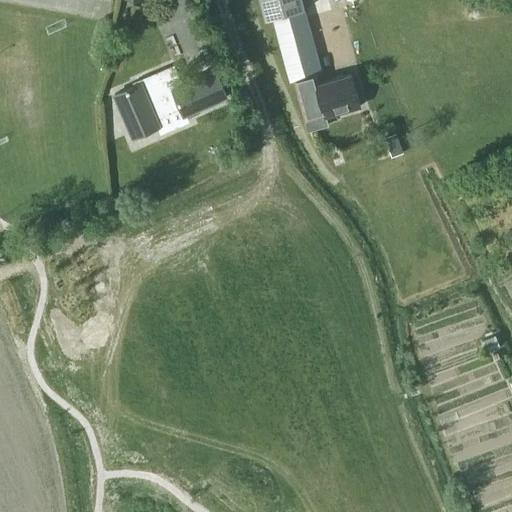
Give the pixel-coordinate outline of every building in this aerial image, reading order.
[(322,73),(304,10),(305,10),(302,0),(260,0),(266,20),(273,19),(291,81),(295,80),(314,75),(322,73)] [(186,115),(227,97),(216,70),(182,85),(174,66),(135,83),(136,85),(115,94),(133,137),(158,126),(160,132),(188,120),(186,115)] [(329,125),(327,116),(361,106),(352,74),(317,84),(314,75),(295,80),(309,130),(329,125)] [(404,153),(397,133),(384,137),(391,157),(404,153)] [(122,196),(127,207),(127,208),(135,204),(132,196),(131,197),(129,193),(122,196)]
